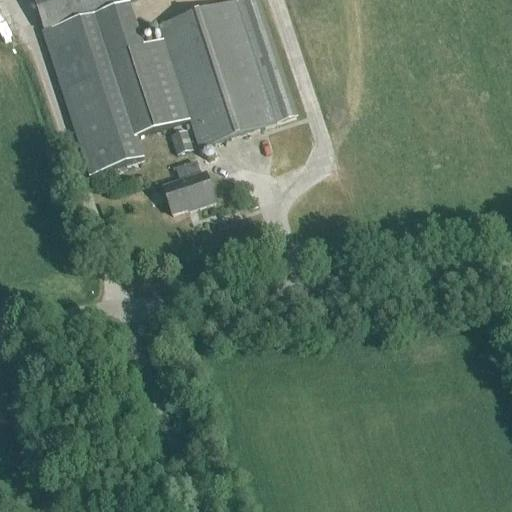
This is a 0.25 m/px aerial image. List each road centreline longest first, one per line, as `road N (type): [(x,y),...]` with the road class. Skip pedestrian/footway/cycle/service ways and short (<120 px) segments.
road 1 (unclassified): [(122,310),(511,266)]
road 2 (unclassified): [(17,0),(122,310)]
road 3 (track): [(197,511),(122,310)]
road 4 (unclassified): [(0,325),(122,310)]
